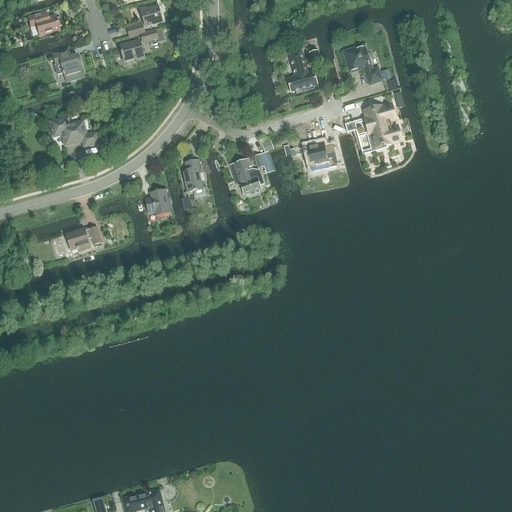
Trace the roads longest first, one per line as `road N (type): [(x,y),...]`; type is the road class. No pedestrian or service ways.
road 1 (residential): [(0,214),(129,168),(186,110)]
road 2 (residential): [(186,110),(248,134),(340,106)]
